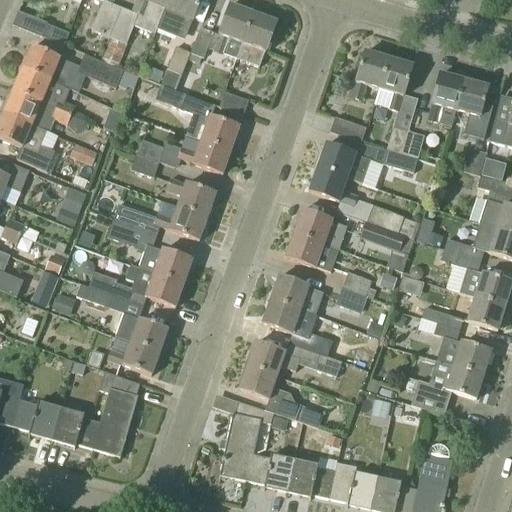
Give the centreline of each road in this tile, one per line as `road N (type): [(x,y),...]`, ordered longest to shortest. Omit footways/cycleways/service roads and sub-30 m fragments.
road 1 (residential): [(152,510),(333,1)]
road 2 (residential): [(511,50),(333,1)]
road 3 (residential): [(152,510),(0,476)]
